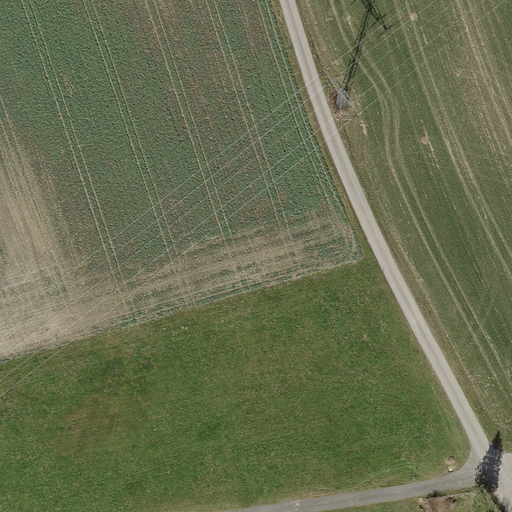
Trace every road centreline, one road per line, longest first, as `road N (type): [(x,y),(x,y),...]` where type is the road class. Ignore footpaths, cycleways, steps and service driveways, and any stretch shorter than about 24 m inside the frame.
road 1 (residential): [(511,503),(377,250),(286,0)]
road 2 (track): [(271,511),(494,473)]
